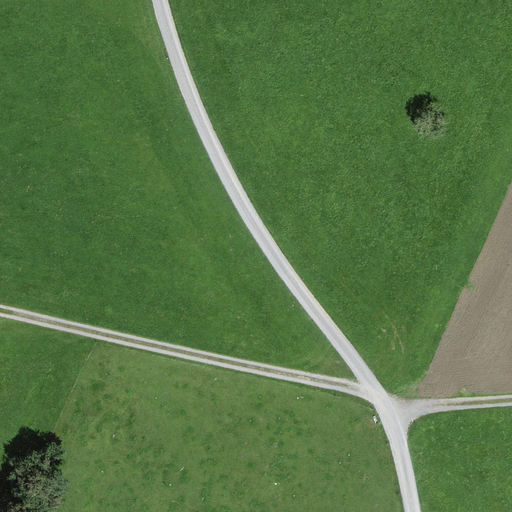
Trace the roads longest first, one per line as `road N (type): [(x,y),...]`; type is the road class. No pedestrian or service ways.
road 1 (track): [(163,0),(185,76),(242,199),(385,404),(412,511)]
road 2 (track): [(511,400),(419,409),(385,404),(364,392),(0,309)]
